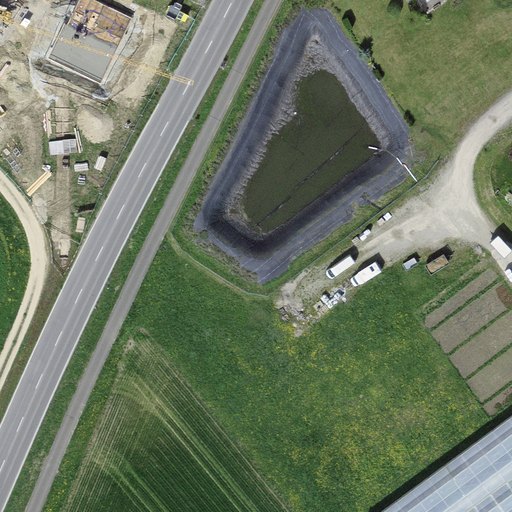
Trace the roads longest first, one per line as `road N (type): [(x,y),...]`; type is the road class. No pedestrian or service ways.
road 1 (track): [(272,0),(132,284),(35,511)]
road 2 (secondary): [(0,471),(227,0)]
road 3 (track): [(0,180),(29,221),(38,264),(0,372)]
